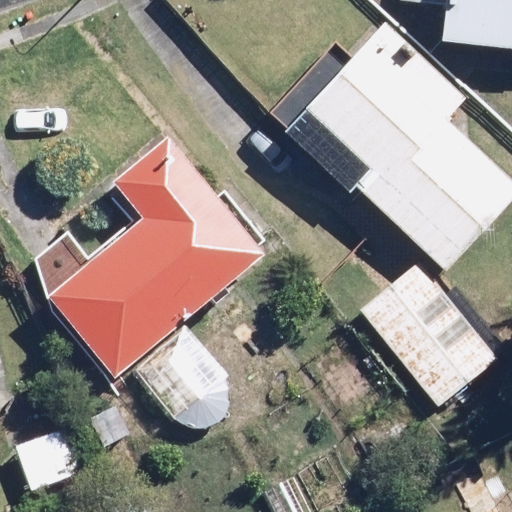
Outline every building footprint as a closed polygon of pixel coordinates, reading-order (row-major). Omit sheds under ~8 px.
[(447,7),(444,41),(511,46),(511,0),(399,0),(399,3),(447,7)] [(335,44),(273,112),(449,271),(511,200),(511,172),(450,116),(472,92),(388,17),(351,58),(335,44)] [(28,262),(51,293),(121,382),(136,371),(171,417),(173,419),(176,421),(178,424),(181,426),(184,427),(187,429),(190,430),(193,430),(196,431),(200,431),(203,431),(206,430),(209,429),(212,428),(215,426),(218,425),(221,423),(223,420),(225,418),(227,415),(228,412),(230,409),(231,406),(231,402),(231,399),(231,396),(231,393),(230,389),(229,386),(228,383),(226,380),(224,378),(222,375),(220,373),(217,371),(182,329),(270,256),(170,134),(103,187),(135,228),(90,262),(67,232),(28,262)] [(422,260),(361,307),(436,406),(498,360),(422,260)] [(74,424),(12,445),(29,493),(91,471),(74,424)]
